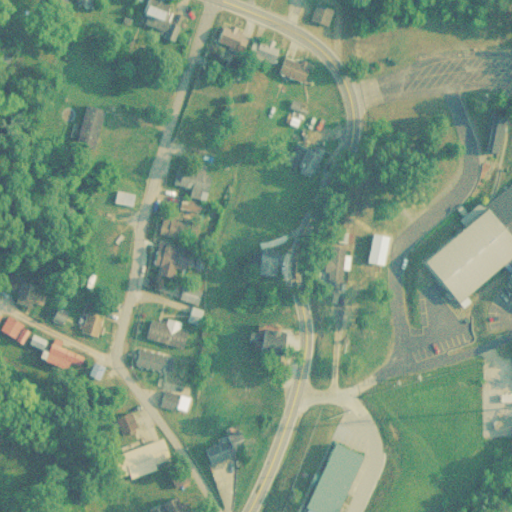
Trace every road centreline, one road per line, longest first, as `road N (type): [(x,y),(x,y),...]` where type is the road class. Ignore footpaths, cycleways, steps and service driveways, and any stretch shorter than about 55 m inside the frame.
road 1 (tertiary): [(277,30),(321,52),(341,112),(280,314),(295,402),(283,460),(244,511)]
road 2 (residential): [(207,0),(59,461)]
